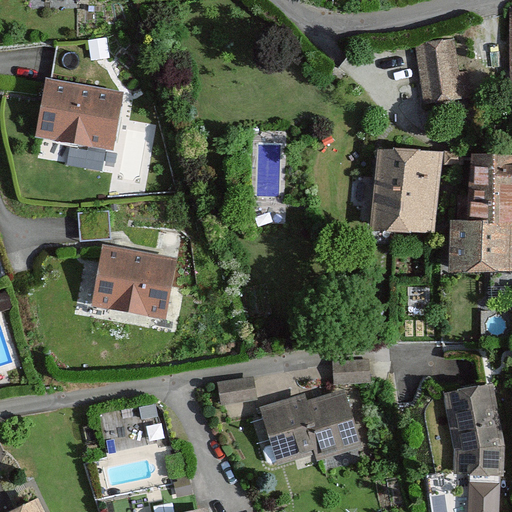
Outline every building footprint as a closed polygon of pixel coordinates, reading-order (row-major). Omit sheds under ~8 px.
[(458,41),(415,49),(426,108),(469,100),(458,41)] [(122,93),(43,79),(33,135),(113,149),(122,93)] [(442,154),(374,148),(366,230),(434,236),(442,154)] [(468,223),(449,223),(449,271),(511,270),(511,177),(489,177),(489,169),(467,170),(468,223)] [(111,234),(110,212),(86,213),(87,235),(111,234)] [(174,259),(99,247),(89,305),(165,318),(174,259)] [(373,359),(334,362),(336,384),(375,382),(373,359)] [(255,378),(217,383),(220,405),(258,399),(255,378)] [(496,383),(446,394),(455,434),(456,475),(509,476),(510,445),(496,383)] [(306,397),(259,414),(277,464),(315,451),(319,461),(364,445),(346,394),(309,407),(306,397)] [(43,511),(37,499),(11,511),(43,511)]
